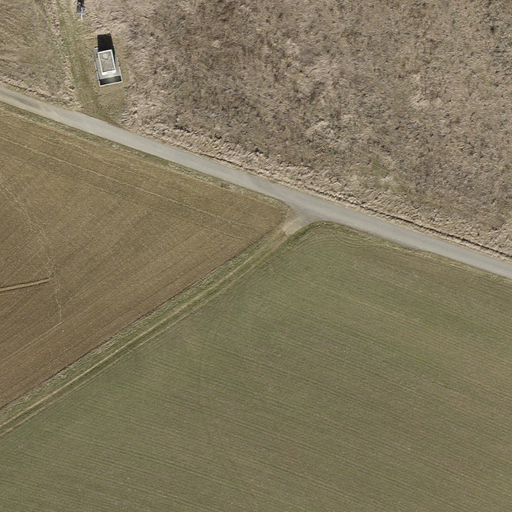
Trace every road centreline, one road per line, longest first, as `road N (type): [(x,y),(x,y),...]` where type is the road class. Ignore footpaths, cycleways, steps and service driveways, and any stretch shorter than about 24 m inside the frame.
road 1 (track): [(0,415),(335,210)]
road 2 (track): [(106,130),(76,0)]
